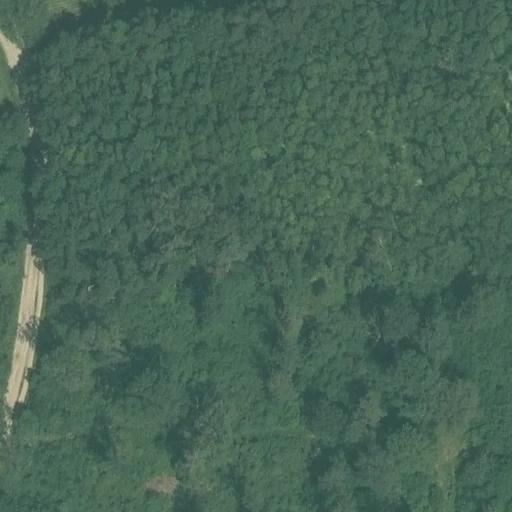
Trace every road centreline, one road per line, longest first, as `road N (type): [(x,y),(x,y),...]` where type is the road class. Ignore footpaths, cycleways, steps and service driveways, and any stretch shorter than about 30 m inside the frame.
road 1 (track): [(0,452),(33,308),(45,178),(36,107),(0,21)]
road 2 (track): [(340,0),(21,61)]
